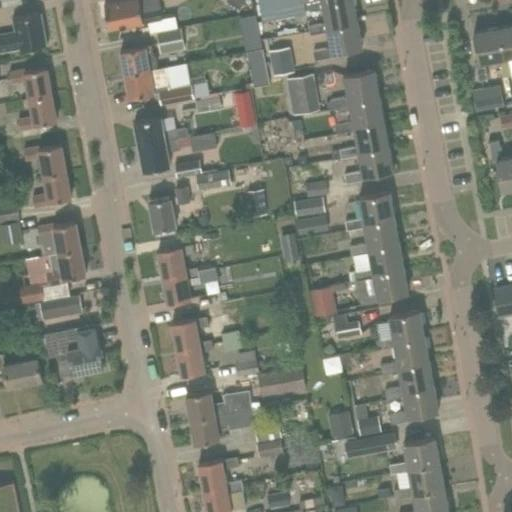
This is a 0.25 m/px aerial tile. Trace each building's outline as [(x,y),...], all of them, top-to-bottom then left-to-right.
[(143,22),(143,23),(163,20),(159,0),(123,0),(104,4),(108,28),(143,22)] [(239,11),(245,0),(225,0),(224,3),(239,11)] [(259,0),(263,20),(306,13),(306,9),(304,0),(305,0),(259,0)] [(357,21),(353,0),(305,0),(304,0),(306,9),(323,6),(326,22),(308,25),(310,34),(328,31),(327,26),(357,21)] [(0,34),(0,51),(46,44),(40,12),(13,17),(16,31),(0,34)] [(327,26),(328,31),(330,47),(313,50),(314,59),(333,56),(332,51),(361,46),(357,21),(327,26)] [(511,24),(499,27),(500,35),(504,57),(499,58),(503,76),(507,75),(511,74),(511,24)] [(156,31),(160,51),(185,47),(181,27),(165,30),(164,29),(156,31)] [(499,27),(473,32),(479,60),(474,61),(478,80),(487,78),(484,61),(499,58),(504,57),(500,35),(499,27)] [(151,44),(121,50),(125,73),(149,69),(156,68),(155,66),(157,63),(156,56),(153,54),(151,44)] [(269,49),(274,73),(294,70),(290,45),(269,49)] [(262,48),(247,51),(248,58),(264,55),(262,48)] [(26,79),(29,97),(52,93),(47,66),(25,71),(25,68),(9,71),(10,82),(26,79)] [(153,86),(160,84),(169,83),(166,66),(156,68),(149,69),(125,73),(129,97),(154,92),(153,86)] [(349,100),(379,94),(375,69),(345,74),(349,96),(331,99),(333,108),(350,105),(349,100)] [(287,77),(293,112),(320,108),(313,72),(287,77)] [(322,75),(325,90),(340,87),(337,72),(322,75)] [(158,89),(160,104),(202,95),(200,82),(158,89)] [(504,104),(500,83),(472,89),(476,110),(504,104)] [(52,93),(29,97),(32,116),(18,119),(20,129),(35,126),(35,124),(57,120),(52,93)] [(354,124),(384,119),(379,94),(349,100),(350,105),(353,120),(335,123),(337,133),(355,130),(354,124)] [(219,95),(196,99),(198,111),(222,107),(219,95)] [(256,122),(252,99),(237,101),(241,125),(256,122)] [(511,126),(511,112),(500,115),(502,128),(511,126)] [(134,121),(139,145),(179,138),(179,137),(165,140),(161,116),(134,121)] [(358,149),(388,144),(384,119),(354,124),(355,130),(357,145),(340,148),(342,157),(359,154),(358,149)] [(11,122),(0,124),(0,138),(13,136),(11,122)] [(190,136),(193,150),(217,145),(214,131),(190,136)] [(179,138),(139,145),(143,170),(170,165),(167,151),(181,149),(179,138)] [(511,155),(501,158),(498,140),(489,142),(492,161),(497,160),(502,189),(511,187),(511,155)] [(40,155),(43,174),(67,170),(62,143),(39,147),(39,146),(24,149),(25,158),(40,155)] [(393,169),(388,144),(358,149),(359,154),(362,170),(344,173),(346,182),(365,179),(364,174),(393,169)] [(306,154),(297,155),(299,163),(307,162),(306,154)] [(202,172),(199,159),(174,163),(177,176),(202,172)] [(231,183),(229,168),(196,173),(199,189),(231,183)] [(67,170),(43,174),(47,193),(33,196),(35,206),(50,203),(50,201),(71,197),(67,170)] [(328,192),(326,179),(305,182),(308,196),(328,192)] [(190,201),(187,185),(175,187),(177,195),(149,200),(154,230),(176,226),(172,204),(190,201)] [(249,190),(252,215),(267,213),(263,188),(249,190)] [(364,222),(394,216),(390,191),(360,196),(363,217),(346,221),(347,230),(364,227),(365,227),(364,222)] [(325,211),(322,195),(294,200),(296,216),(325,211)] [(0,203),(0,221),(20,218),(17,200),(0,203)] [(200,224),(209,222),(208,213),(198,215),(200,224)] [(328,229),(326,214),(297,219),(299,234),(328,229)] [(367,242),(353,245),(350,245),(352,255),(370,251),(369,246),(399,241),(394,216),(364,222),(365,227),(364,227),(367,242)] [(18,219),(0,223),(0,225),(3,238),(4,244),(22,240),(18,219)] [(55,233),(58,251),(81,247),(76,220),(54,224),(53,223),(38,226),(40,235),(55,233)] [(300,258),(295,232),(281,234),(286,261),(300,258)] [(403,265),(399,241),(369,246),(370,251),(372,267),(355,270),(356,279),(374,276),(373,271),(403,265)] [(186,271),(185,269),(183,255),(194,253),(193,243),(182,245),(158,249),(163,276),(186,271)] [(81,247),(58,251),(50,253),(27,257),(31,282),(41,280),(42,284),(44,297),(67,293),(65,280),(64,278),(86,274),(81,247)] [(216,265),(198,269),(199,276),(200,281),(218,277),(216,265)] [(373,271),(374,276),(377,291),(359,295),(361,304),(379,300),(379,296),(408,291),(403,265),(373,271)] [(197,266),(185,269),(186,271),(163,276),(168,302),(191,298),(187,278),(199,276),(198,269),(197,266)] [(41,281),(15,286),(1,289),(2,296),(0,296),(0,305),(44,297),(41,281)] [(311,288),(316,314),(336,310),(332,284),(311,288)] [(511,284),(496,288),(501,315),(511,312),(511,284)] [(87,294),(42,300),(44,319),(90,313),(87,294)] [(377,340),(376,340),(377,348),(395,345),(394,340),(425,335),(420,309),(390,314),(391,324),(394,337),(382,339),(380,339),(377,340)] [(359,319),(347,321),(346,313),(332,316),(337,338),(362,332),(359,319)] [(199,344),(199,341),(196,327),(208,325),(207,315),(172,322),(177,348),(199,344)] [(48,356),(58,354),(62,374),(102,367),(95,325),(44,334),(48,356)] [(222,332),(225,349),(242,346),(239,329),(222,332)] [(429,360),(425,335),(394,340),(395,345),(398,361),(380,364),(381,373),(399,370),(398,365),(429,360)] [(211,339),(199,341),(199,344),(177,348),(182,375),(205,370),(201,351),(213,349),(211,339)] [(330,341),(323,347),(328,354),(336,349),(330,341)] [(347,353),(330,356),(333,373),(350,370),(347,353)] [(6,375),(8,385),(41,378),(40,369),(37,357),(4,364),(6,375)] [(259,370),(256,358),(235,362),(238,374),(259,370)] [(403,390),(434,385),(429,360),(398,365),(399,370),(402,386),(384,389),(386,399),(404,395),(403,390)] [(258,373),(262,394),(305,386),(301,365),(258,373)] [(357,380),(361,396),(373,393),(370,377),(357,380)] [(403,390),(404,395),(407,411),(389,414),(390,423),(409,420),(408,416),(438,411),(434,385),(403,390)] [(186,394),(190,419),(251,407),(248,389),(224,393),(225,400),(213,403),(210,390),(186,394)] [(251,407),(190,419),(194,443),(219,438),(217,425),(230,423),(231,428),(254,423),(251,407)] [(328,413),(332,436),(353,433),(349,409),(328,413)] [(373,415),(357,418),(360,430),(375,428),(373,415)] [(255,427),(257,440),(281,436),(279,422),(255,427)] [(398,447),(395,431),(344,441),(347,456),(398,447)] [(391,473),(409,470),(408,467),(440,462),(435,436),(404,442),(407,460),(389,463),(391,473)] [(256,443),(259,456),(283,451),(280,438),(256,443)] [(199,463),(204,489),(226,485),(225,482),(223,468),(239,465),(237,456),(199,463)] [(412,486),(394,489),(396,498),(413,495),(413,492),(444,486),(440,462),(408,467),(409,470),(412,486)] [(226,485),(204,489),(207,511),(225,511),(231,511),(227,492),(244,488),(242,479),(225,482),(226,485)] [(0,511),(8,511),(6,502),(11,501),(7,481),(0,482),(0,511)] [(441,511),(449,511),(444,486),(413,492),(413,495),(416,510),(405,511),(441,511)] [(389,487),(377,489),(379,498),(391,495),(389,487)] [(289,503),(287,490),(267,494),(269,507),(289,503)]
